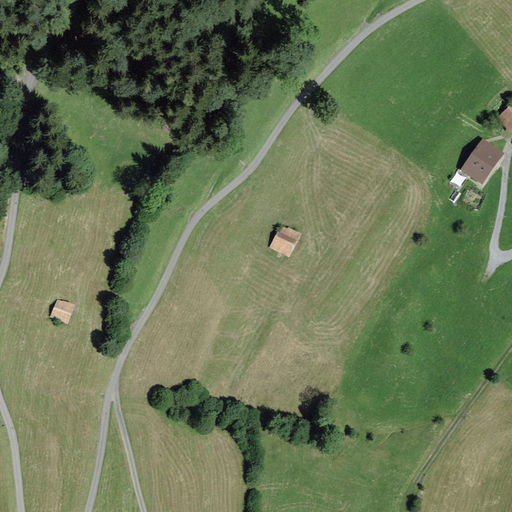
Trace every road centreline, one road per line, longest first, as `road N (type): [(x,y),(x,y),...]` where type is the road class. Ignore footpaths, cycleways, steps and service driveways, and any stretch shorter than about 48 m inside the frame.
road 1 (residential): [(419,0),(354,42),(251,167),(192,223),(116,369),(87,511)]
road 2 (unclassified): [(0,276),(30,74),(73,0)]
road 3 (track): [(511,343),(418,475),(406,508)]
road 4 (residential): [(511,252),(494,249),(511,148)]
